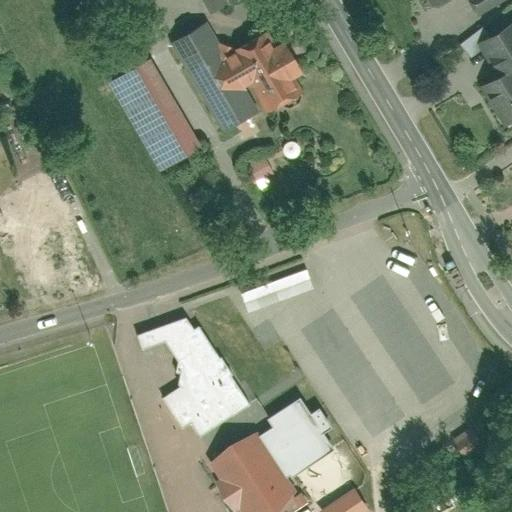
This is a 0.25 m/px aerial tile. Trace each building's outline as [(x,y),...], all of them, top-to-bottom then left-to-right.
[(202,0),(208,10),(226,0),(202,0)] [(467,0),(475,12),(495,0),(467,0)] [(478,80),(503,122),(511,116),(511,16),(474,39),(493,71),(478,80)] [(168,40),(222,127),(257,105),(241,79),(222,47),(204,18),(168,40)] [(262,23),(222,47),(241,79),(246,76),(265,107),(299,87),(291,73),(300,67),(281,36),(273,41),(262,23)] [(201,141),(147,54),(104,80),(157,167),(201,141)] [(244,164),(254,181),(274,169),(263,152),(244,164)] [(38,188),(0,196),(0,210),(4,226),(0,227),(0,252),(17,249),(24,279),(66,270),(53,214),(44,216),(38,188)] [(304,267),(237,292),(245,312),(312,287),(304,267)] [(163,394),(202,437),(258,402),(199,315),(138,332),(145,350),(172,340),(187,381),(163,394)] [(256,431),(213,460),(225,478),(219,482),(235,506),(241,502),(247,511),(258,511),(294,488),(287,479),(333,448),(321,431),(330,425),(320,409),(311,415),(300,398),(270,418),(274,424),(258,435),(256,431)] [(362,511),(367,509),(354,490),(323,511),(324,511),(362,511)]
